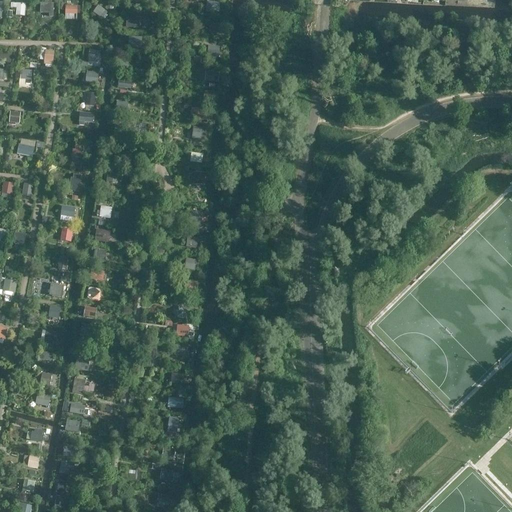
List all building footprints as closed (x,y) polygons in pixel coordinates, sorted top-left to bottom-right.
[(219,3),(206,2),(206,13),(219,14),(219,3)] [(16,10),(15,17),(24,18),(25,6),(11,4),(10,10),(16,10)] [(54,5),(40,4),(40,14),(49,15),(48,18),(53,18),(54,5)] [(80,7),(65,7),(65,21),(74,21),(74,16),(80,16),(80,7)] [(107,14),(98,7),(93,14),(99,18),(97,20),(101,22),(102,21),(103,21),(107,16),(106,15),(107,14)] [(126,19),(126,28),(139,29),(140,19),(136,19),(136,16),(131,15),(130,19),(126,19)] [(222,25),(210,24),(209,34),(221,35),(222,25)] [(142,39),(129,38),(128,49),(142,50),(142,39)] [(220,48),(208,47),(207,58),(219,59),(220,48)] [(54,52),(46,52),(46,50),(41,49),(41,53),(40,53),(40,61),(44,61),(43,65),(45,65),(45,68),(52,69),(52,67),(53,67),(54,52)] [(100,53),(89,51),(88,62),(88,67),(99,69),(100,64),(101,64),(102,58),(99,58),(100,53)] [(134,62),(123,61),(123,72),(133,73),(134,62)] [(31,85),(32,72),(21,71),(20,81),(19,81),(19,89),(25,89),(25,85),(31,85)] [(52,72),(40,71),(39,78),(41,78),(40,83),(49,84),(50,79),(52,79),(52,72)] [(219,73),(206,72),(205,83),(219,84),(219,73)] [(99,74),(86,73),(86,74),(83,73),(82,83),(85,83),(85,84),(97,86),(99,74)] [(132,82),(119,80),(118,89),(131,90),(132,82)] [(221,100),(222,93),(204,92),(203,102),(218,104),(218,100),(221,100)] [(95,95),(87,94),(85,107),(86,107),(85,111),(93,112),(93,108),(94,108),(95,95)] [(130,104),(117,103),(115,114),(128,116),(130,104)] [(205,110),(192,109),(192,106),(179,104),(178,107),(181,107),(180,114),(191,115),(190,121),(204,123),(205,110)] [(20,114),(10,113),(9,124),(19,125),(20,114)] [(93,115),(80,114),(79,124),(92,125),(93,115)] [(114,139),(127,140),(128,128),(115,127),(114,139)] [(205,130),(193,128),(191,140),(204,142),(205,130)] [(20,146),(19,145),(17,156),(33,159),(36,143),(21,140),(20,146)] [(83,148),(75,147),(74,152),(72,151),(71,159),(84,161),(84,154),(89,155),(90,145),(83,144),(83,148)] [(203,156),(191,154),(190,163),(202,165),(203,156)] [(106,184),(117,185),(119,172),(108,171),(106,184)] [(205,174),(193,174),(192,186),(205,187),(205,174)] [(79,193),(81,176),(73,175),(73,180),(71,179),(70,187),(66,186),(65,195),(72,195),(72,192),(79,193)] [(12,197),(14,186),(3,184),(1,195),(12,197)] [(24,185),(22,198),(33,199),(35,187),(24,185)] [(75,209),(62,207),(60,217),(60,221),(71,223),(72,219),(74,219),(75,209)] [(112,209),(101,208),(99,219),(110,220),(112,209)] [(203,215),(190,213),(188,226),(201,228),(203,215)] [(71,243),(73,232),(62,230),(60,242),(71,243)] [(110,233),(96,231),(95,242),(109,244),(110,233)] [(25,236),(13,234),(11,244),(15,245),(15,249),(22,250),(25,236)] [(198,239),(187,238),(186,249),(197,250),(198,239)] [(94,250),(92,262),(105,264),(107,252),(94,250)] [(68,259),(59,258),(58,271),(66,272),(68,259)] [(196,261),(186,260),(184,271),(195,272),(196,261)] [(102,283),(104,274),(91,272),(90,281),(102,283)] [(17,283),(4,281),(2,292),(15,295),(17,283)] [(196,295),(198,284),(182,282),(181,293),(196,295)] [(49,297),(62,299),(64,288),(51,286),(49,297)] [(88,289),(87,300),(99,302),(100,291),(88,289)] [(192,309),(178,307),(177,319),(191,321),(192,309)] [(60,310),(49,308),(48,319),(59,321),(60,310)] [(97,310),(85,308),(83,318),(95,320),(97,310)] [(94,326),(82,324),(79,338),(91,340),(94,326)] [(189,327),(177,326),(176,338),(188,339),(189,327)] [(56,345),(58,333),(42,331),(41,343),(56,345)] [(188,346),(175,345),(174,357),(187,358),(188,346)] [(52,362),(53,354),(39,353),(38,361),(52,362)] [(89,361),(76,360),(75,372),(88,373),(89,361)] [(50,376),(42,374),(40,388),(48,389),(50,376)] [(184,376),(171,375),(170,384),(183,385),(184,376)] [(85,382),(74,381),(74,383),(70,382),(69,387),(73,387),(72,395),(83,396),(85,382)] [(50,398),(37,395),(35,406),(48,408),(50,398)] [(183,400),(168,399),(167,409),(182,410),(183,400)] [(85,408),(71,406),(69,415),(83,417),(85,408)] [(179,420),(169,419),(167,434),(176,436),(179,420)] [(80,424),(66,422),(64,432),(78,434),(80,424)] [(35,431),(36,428),(28,427),(26,441),(31,442),(30,442),(42,444),(44,432),(35,431)] [(78,449),(65,446),(62,458),(76,461),(78,449)] [(175,452),(163,450),(162,460),(173,462),(175,452)] [(29,458),(24,457),(22,468),(37,471),(39,457),(30,456),(29,458)] [(71,464),(60,462),(58,475),(68,476),(69,471),(73,472),(74,465),(70,465),(71,464)] [(172,472),(161,471),(160,481),(173,483),(174,476),(172,476),(172,472)] [(35,483),(24,482),(22,493),(33,495),(35,483)] [(67,484),(59,482),(57,497),(65,498),(67,484)] [(170,496),(158,495),(156,506),(168,508),(170,496)]
